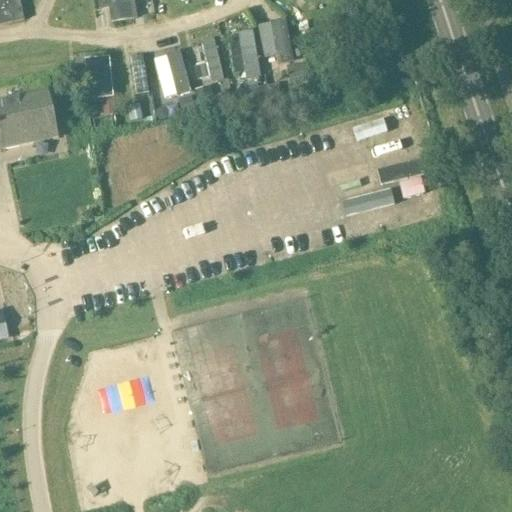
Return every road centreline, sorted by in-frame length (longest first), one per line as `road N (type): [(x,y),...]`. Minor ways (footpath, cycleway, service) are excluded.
road 1 (unclassified): [(48,511),(34,447),(33,388),(62,303),(64,272),(31,246),(0,249)]
road 2 (secondary): [(511,213),(439,0)]
